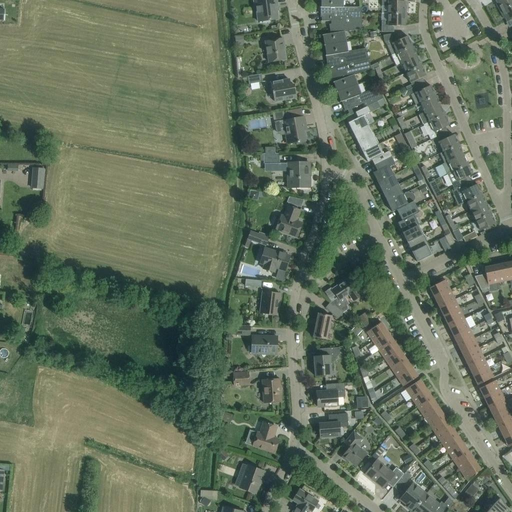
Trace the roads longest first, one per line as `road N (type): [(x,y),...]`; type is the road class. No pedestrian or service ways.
road 1 (residential): [(295,443),(287,318),(327,173)]
road 2 (residential): [(511,492),(443,388),(445,366),(400,279)]
road 3 (residential): [(506,209),(428,42),(425,0)]
road 4 (residential): [(506,209),(506,88),(493,36),(470,0)]
road 5 (unknown): [(156,511),(152,484),(0,439)]
road 6 (residential): [(327,173),(293,0)]
road 7 (unknown): [(20,0),(14,133),(0,143)]
road 8 (residential): [(400,279),(351,182),(327,173)]
